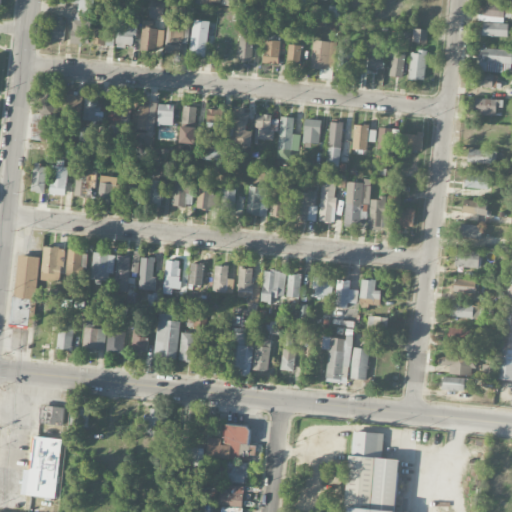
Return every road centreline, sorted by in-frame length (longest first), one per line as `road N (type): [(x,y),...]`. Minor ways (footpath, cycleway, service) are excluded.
road 1 (residential): [(511,424),(0,370)]
road 2 (residential): [(431,260),(7,216)]
road 3 (residential): [(447,108),(24,64)]
road 4 (residential): [(460,0),(414,414)]
road 5 (residential): [(31,0),(0,271)]
